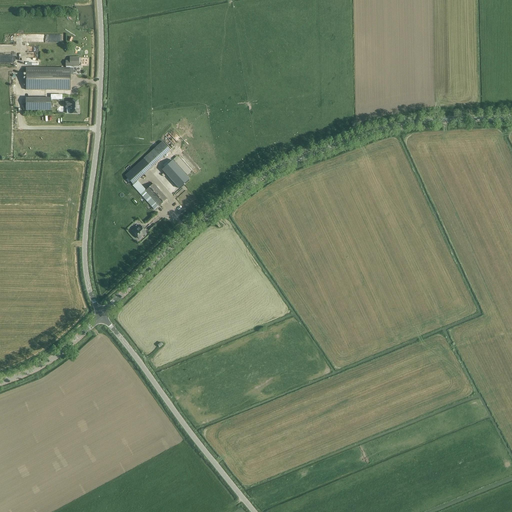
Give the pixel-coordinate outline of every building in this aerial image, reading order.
[(66,61),(66,66),(66,67),(26,67),(26,90),(70,90),(70,67),(73,67),(73,66),(79,66),(79,57),(70,57),(70,61),(66,61)] [(26,110),(46,110),(51,110),(51,98),(46,98),(26,98),(26,110)] [(65,102),(65,107),(70,107),(70,113),(79,113),(79,108),(78,108),(78,100),(70,100),(70,102),(65,102)] [(133,184),(169,152),(170,151),(162,141),(125,175),(133,184)] [(173,160),(162,170),(179,188),(183,184),(189,179),(173,160)] [(167,199),(153,183),(145,191),(159,206),(167,199)] [(155,209),(159,206),(145,191),(142,194),(155,209)] [(140,225),(137,228),(136,227),(132,230),(140,239),(147,232),(140,225)]
